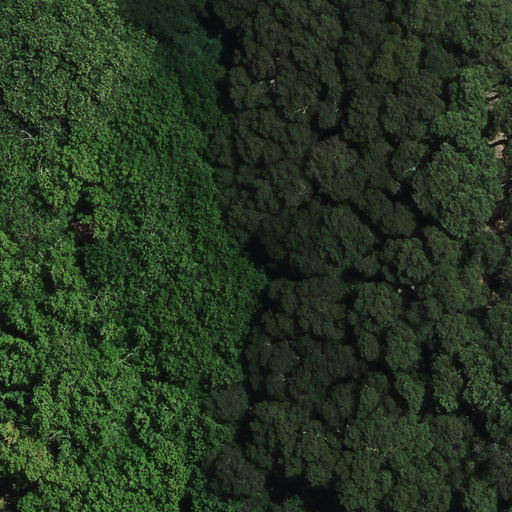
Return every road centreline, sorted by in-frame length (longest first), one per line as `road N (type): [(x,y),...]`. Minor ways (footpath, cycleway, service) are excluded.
road 1 (track): [(323,511),(395,410),(500,209),(511,156),(481,0)]
road 2 (track): [(272,460),(233,372),(154,284),(79,212),(7,169)]
